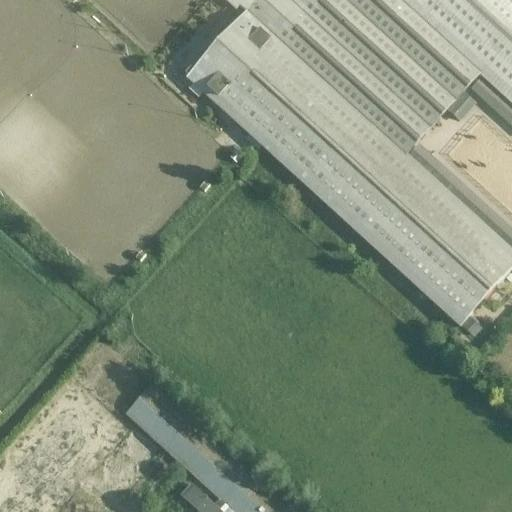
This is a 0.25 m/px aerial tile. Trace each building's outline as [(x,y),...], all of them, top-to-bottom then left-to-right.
[(481,75),(398,0),(237,0),(250,12),(189,80),(461,328),(511,272),(511,255),(405,158),(481,75)] [(511,0),(398,0),(481,75),(511,103),(511,0)] [(511,107),(482,80),(473,89),(511,123),(511,107)] [(511,253),(511,236),(417,149),(408,159),(511,253)] [(221,511),(226,507),(231,511),(288,511),(151,387),(126,416),(219,501),(213,507),(191,487),(181,498),(196,511),(221,511)]
